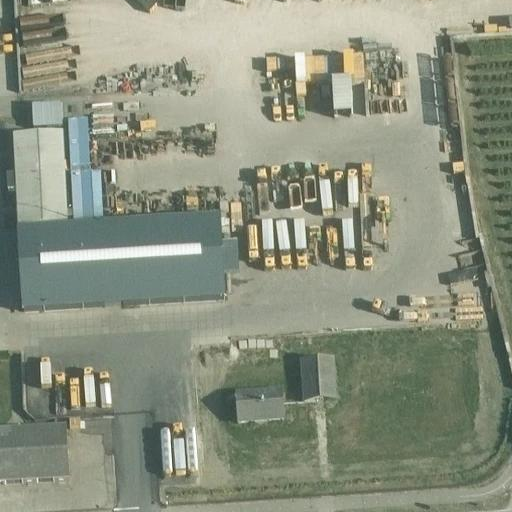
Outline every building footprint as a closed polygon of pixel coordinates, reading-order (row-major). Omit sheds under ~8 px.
[(333,73),(334,109),(354,108),(353,72),(333,73)] [(218,83),(219,108),(240,107),(239,82),(218,83)] [(384,82),(384,112),(396,113),(397,82),(384,82)] [(66,220),(72,219),(72,215),(66,215),(62,134),(52,135),(52,130),(62,130),(61,106),(32,108),(33,131),(47,131),(47,135),(13,137),(15,177),(7,177),(8,193),(16,193),(17,228),(67,225),(66,220)] [(87,113),(67,113),(67,163),(88,162),(87,113)] [(375,166),(375,191),(384,191),(383,166),(375,166)] [(282,186),(285,208),(297,207),(293,184),(282,186)] [(244,216),(254,214),(250,189),(241,190),(244,216)] [(256,197),(259,223),(268,222),(266,196),(256,197)] [(319,232),(330,231),(329,201),(318,201),(319,232)] [(372,242),(372,214),(363,214),(363,242),(372,242)] [(305,254),(317,254),(316,219),(304,219),(305,254)] [(223,301),(218,220),(18,232),(23,314),(223,301)] [(287,226),(290,255),(302,254),(299,225),(287,226)] [(243,229),(248,261),(259,259),(254,228),(243,229)] [(52,376),(46,351),(36,354),(42,378),(52,376)] [(333,362),(301,364),(303,404),(335,402),(333,362)] [(281,393),(236,396),(238,425),(283,422),(281,393)] [(0,485),(68,483),(65,430),(0,433),(0,485)]
